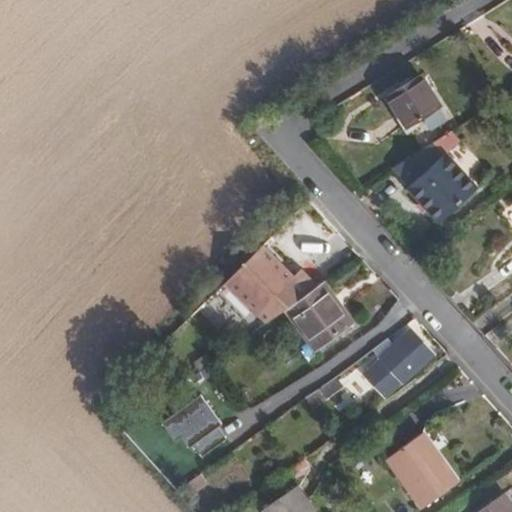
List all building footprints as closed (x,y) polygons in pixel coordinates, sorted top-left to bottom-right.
[(416,77),(383,96),(403,129),(436,109),(416,77)] [(443,153),(444,154),(457,141),(449,131),(429,143),(440,156),(443,153)] [(429,143),(390,166),(437,219),(473,187),(444,154),(443,153),(440,156),(429,143)] [(289,225),(279,235),(287,244),(301,257),(310,249),(289,225)] [(294,275),(262,243),(227,279),(259,310),(294,275)] [(297,275),(309,289),(331,268),(319,254),(297,275)] [(309,289),(286,307),(315,347),(354,319),(325,278),(309,289)] [(377,357),(401,383),(431,355),(408,330),(377,357)] [(360,371),(354,362),(337,374),(343,383),(360,371)] [(192,390),(186,383),(159,399),(167,410),(160,414),(173,433),(178,430),(186,440),(192,441),(200,453),(226,436),(216,423),(220,419),(199,387),(192,390)] [(420,432),(385,456),(421,505),(454,480),(420,432)] [(313,511),(296,486),(262,509),(263,511),(313,511)] [(511,511),(511,503),(503,492),(475,511),(511,511)]
